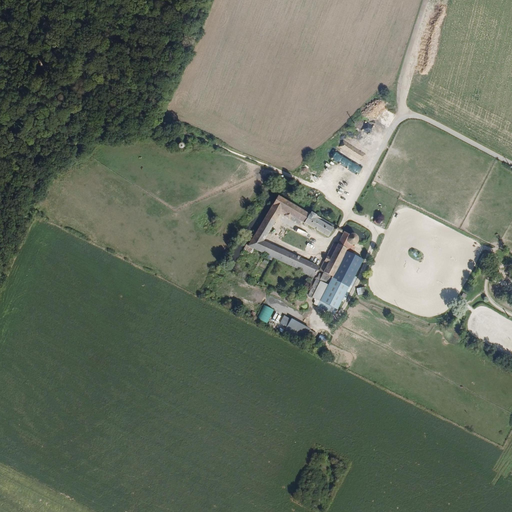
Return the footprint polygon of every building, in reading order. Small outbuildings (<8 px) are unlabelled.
[(366,124),(364,130),(383,138),(386,133),(366,124)] [(371,150),(349,135),(344,142),(367,157),(371,150)] [(353,158),(357,150),(343,143),(339,150),(353,158)] [(333,157),(353,171),(357,165),(337,151),(333,157)] [(316,264),(263,238),(279,211),(298,222),(300,219),(326,234),(330,226),(320,220),(322,217),(309,209),(307,212),(276,193),(246,243),(301,269),(300,270),(311,275),(316,264)] [(376,216),(373,223),(379,225),(381,218),(376,216)] [(298,229),(297,233),(308,238),(309,234),(298,229)] [(335,309),(359,261),(361,257),(348,251),(352,243),(355,242),(356,240),(356,238),(355,235),(353,233),(351,233),(349,233),(343,229),(335,244),(332,242),(330,248),(329,247),(318,270),(322,272),(318,279),(325,283),(329,275),(331,277),(319,301),(335,309)] [(259,320),(268,323),(274,309),(264,306),(259,320)] [(275,315),(272,322),(277,325),(280,318),(275,315)] [(284,334),(306,344),(310,336),(315,339),(318,332),(284,316),(280,324),(287,327),(284,334)] [(319,338),(326,342),(330,335),(323,331),(319,338)]
